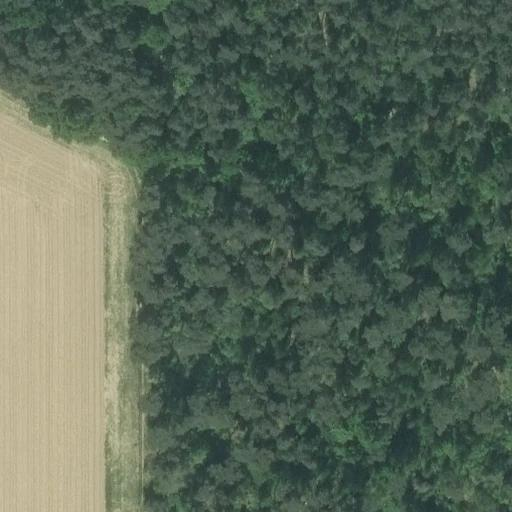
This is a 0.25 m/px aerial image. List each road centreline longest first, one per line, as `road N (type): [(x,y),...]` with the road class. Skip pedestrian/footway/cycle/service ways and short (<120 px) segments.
road 1 (track): [(511,142),(142,149)]
road 2 (track): [(142,149),(148,511)]
road 3 (track): [(0,79),(116,146),(142,149)]
